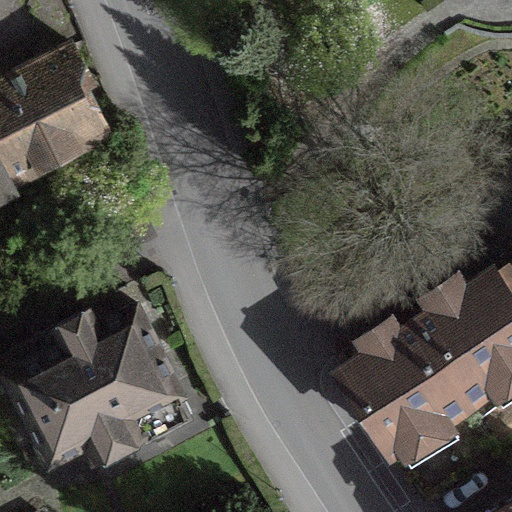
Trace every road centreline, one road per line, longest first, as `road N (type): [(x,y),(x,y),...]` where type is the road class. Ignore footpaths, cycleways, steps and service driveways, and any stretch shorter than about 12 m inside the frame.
road 1 (residential): [(265,355),(511,196)]
road 2 (residential): [(0,325),(216,217)]
road 3 (tertiary): [(216,217),(143,0)]
road 4 (tertiary): [(361,511),(265,355)]
road 5 (tertiary): [(265,355),(216,217)]
